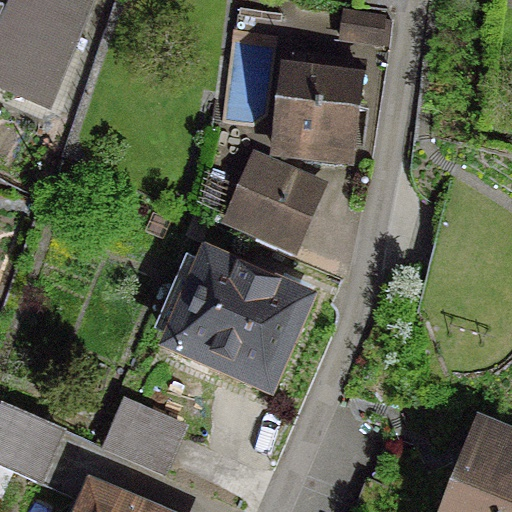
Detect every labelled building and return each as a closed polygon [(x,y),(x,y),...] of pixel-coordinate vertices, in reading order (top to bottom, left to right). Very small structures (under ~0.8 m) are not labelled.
[(98,0),(21,0),(0,52),(0,87),(54,110),(98,0)] [(374,45),(377,21),(340,16),(336,41),(374,45)] [(270,152),(344,161),(355,72),(281,63),(270,152)] [(228,223),(288,250),(314,190),(254,164),(228,223)] [(234,270),(232,274),(203,261),(165,348),(263,390),(300,303),(270,290),(272,286),(234,270)] [(99,452),(155,475),(176,429),(120,404),(99,452)] [(0,471),(31,484),(53,431),(0,407),(0,471)] [(511,511),(511,445),(476,431),(445,511),(511,511)] [(133,511),(87,492),(81,506),(78,511),(133,511)]
